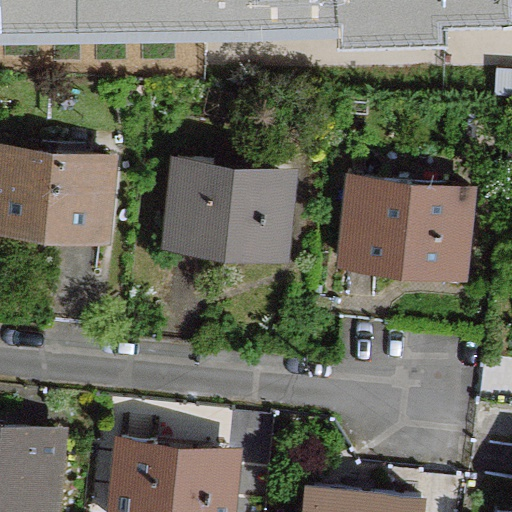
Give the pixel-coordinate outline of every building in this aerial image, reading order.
[(330,40),(442,39),(442,21),(511,19),(509,0),(0,0),(0,11),(330,2),(330,40)] [(0,140),(0,217),(102,228),(110,152),(0,140)] [(291,168),(181,156),(173,232),(282,245),(291,168)] [(353,175),(346,252),(463,263),(470,186),(353,175)] [(61,427),(0,420),(0,499),(53,504),(61,427)] [(228,511),(236,448),(123,436),(115,511),(228,511)] [(415,511),(418,493),(312,483),(309,511),(415,511)]
